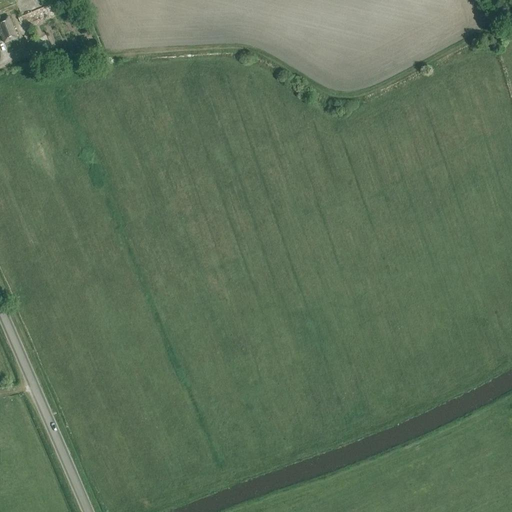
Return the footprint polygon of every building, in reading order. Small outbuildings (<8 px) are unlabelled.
[(17,0),(22,12),(44,4),(42,0),(17,0)] [(58,0),(65,15),(80,9),(76,0),(58,0)] [(23,31),(51,19),(45,7),(18,18),(23,31)] [(0,19),(0,36),(1,36),(4,44),(17,38),(8,17),(0,19)] [(41,52),(52,47),(46,36),(36,41),(41,52)]
